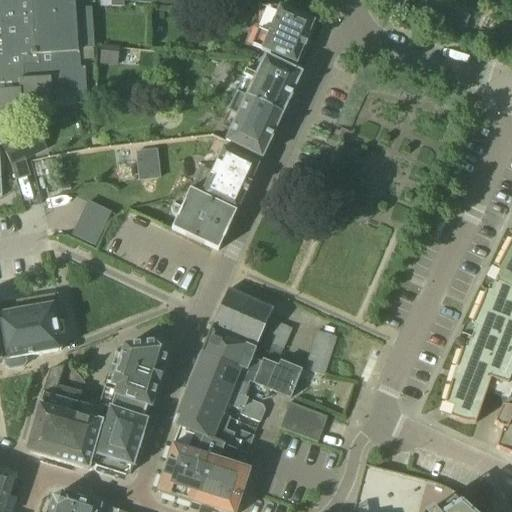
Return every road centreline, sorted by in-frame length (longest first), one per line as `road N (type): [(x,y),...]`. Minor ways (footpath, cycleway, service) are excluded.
road 1 (residential): [(138,502),(206,304),(330,54),(357,30)]
road 2 (residential): [(382,422),(406,348),(511,122)]
road 3 (residential): [(511,82),(387,47),(357,30)]
road 4 (residential): [(507,478),(382,422)]
